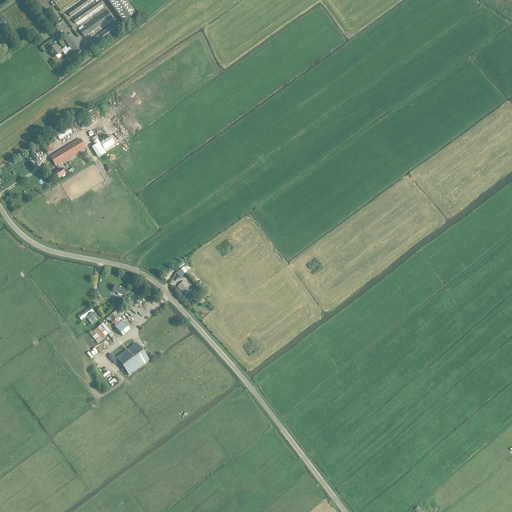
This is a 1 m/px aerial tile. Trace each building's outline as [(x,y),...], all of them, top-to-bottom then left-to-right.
[(85,0),(67,13),(70,17),(94,0),(85,0)] [(106,0),(123,24),(136,15),(125,0),(106,0)] [(100,1),(73,20),(75,24),(103,5),(100,1)] [(84,37),(112,18),(108,11),(80,30),(84,37)] [(95,36),(114,24),(111,20),(102,26),(104,29),(97,33),(96,32),(99,31),(98,29),(93,32),(95,36)] [(116,23),(100,34),(105,42),(121,31),(116,23)] [(71,50),(75,55),(82,50),(71,34),(64,39),(69,47),(71,50)] [(90,53),(105,42),(100,34),(90,41),(92,43),(86,47),(90,53)] [(62,52),(58,47),(57,45),(54,47),(54,46),(48,50),(54,58),(59,54),(62,52)] [(8,54),(14,50),(11,46),(5,50),(8,54)] [(65,55),(71,50),(69,47),(67,49),(66,47),(61,50),(65,55)] [(69,123),(74,130),(79,127),(74,120),(69,123)] [(65,175),(62,169),(59,164),(85,149),(80,139),(49,157),(55,166),(58,171),(54,173),(58,179),(65,175)] [(106,153),(97,139),(93,142),(95,145),(91,147),(98,158),(106,153)] [(181,269),(176,273),(180,278),(185,274),(181,269)] [(191,290),(194,288),(186,278),(183,280),(191,290)] [(184,294),(190,289),(184,281),(178,286),(184,294)] [(113,292),(124,296),(126,289),(115,286),(113,292)] [(191,303),(202,294),(197,288),(186,296),(191,303)] [(77,316),(81,321),(88,317),(93,312),(89,307),(77,316)] [(93,312),(88,317),(92,323),(98,319),(93,312)] [(130,331),(122,321),(114,327),(122,337),(130,331)] [(110,333),(102,324),(97,328),(105,338),(110,333)] [(98,344),(105,338),(97,328),(90,334),(98,344)] [(149,361),(136,343),(115,359),(128,376),(149,361)]
